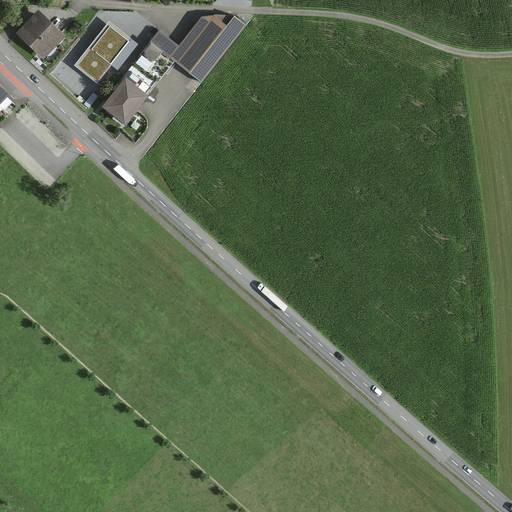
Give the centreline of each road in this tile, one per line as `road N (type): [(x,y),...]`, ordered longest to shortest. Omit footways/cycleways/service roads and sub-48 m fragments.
road 1 (primary): [(0,52),(511,508)]
road 2 (unclassified): [(246,12),(340,16),(449,50),(511,55)]
road 3 (residential): [(79,0),(246,12)]
